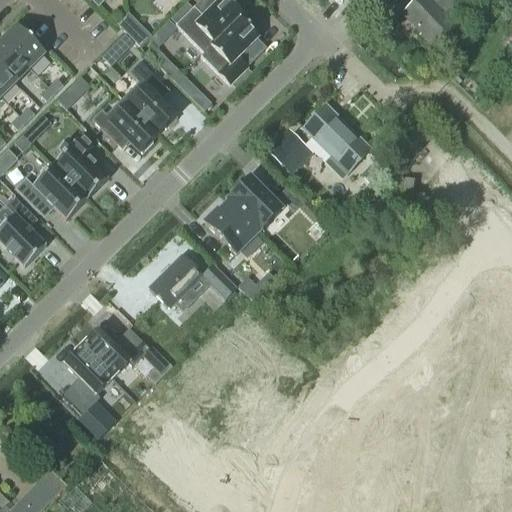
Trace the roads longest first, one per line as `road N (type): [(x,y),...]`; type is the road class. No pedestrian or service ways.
road 1 (residential): [(0,351),(315,34)]
road 2 (residential): [(485,256),(353,412),(307,511)]
road 3 (residential): [(315,34),(471,190),(489,234),(485,256)]
